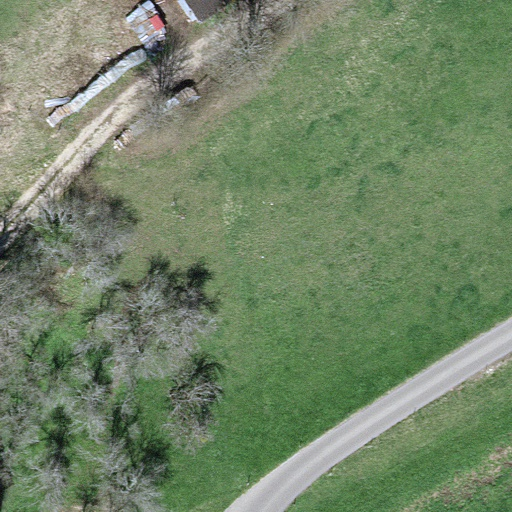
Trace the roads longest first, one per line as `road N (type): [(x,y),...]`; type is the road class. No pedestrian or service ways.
road 1 (track): [(0,239),(122,110),(279,0)]
road 2 (unclassified): [(254,511),(284,481),(511,342)]
